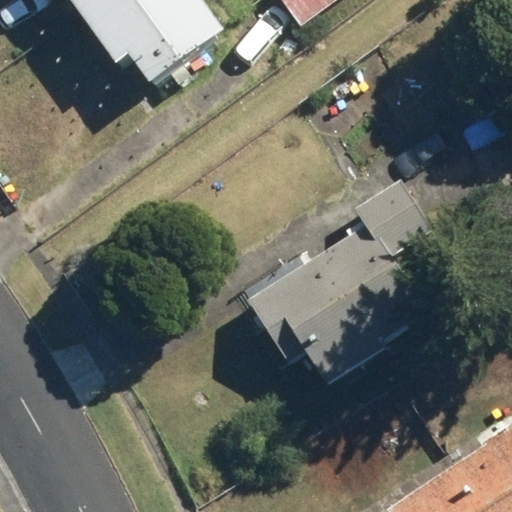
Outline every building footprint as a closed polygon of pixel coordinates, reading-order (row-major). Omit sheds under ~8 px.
[(205,0),(73,0),(128,74),(141,65),(162,94),(236,41),(205,0)] [(282,0),(304,29),(344,0),(282,0)] [(511,102),(460,117),(481,196),(511,188),(511,102)] [(371,229),(251,304),(292,368),(309,357),(331,392),(436,326),(396,263),(439,236),(408,186),(362,215),(371,229)] [(511,511),(511,432),(508,426),(383,509),(385,511),(511,511)]
